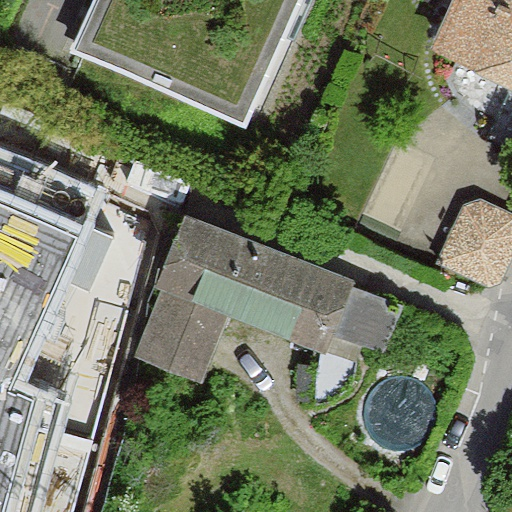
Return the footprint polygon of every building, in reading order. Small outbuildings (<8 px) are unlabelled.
[(89,0),(67,49),(255,130),(310,0),(89,0)] [(511,0),(456,0),(436,47),(511,80),(511,0)] [(511,251),(511,215),(469,197),(443,259),(499,282),(511,251)] [(355,275),(184,207),(156,279),(164,283),(231,309),(326,347),(333,330),(352,282),(355,275)] [(62,239),(0,213),(0,347),(15,354),(62,239)] [(352,282),(333,330),(384,348),(403,304),(352,282)] [(231,309),(164,283),(136,354),(202,382),(231,309)]
